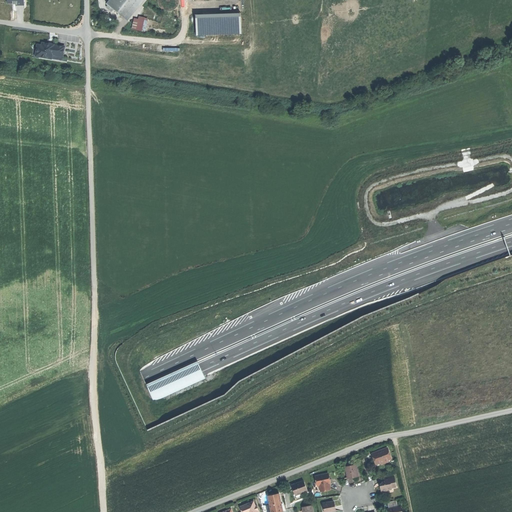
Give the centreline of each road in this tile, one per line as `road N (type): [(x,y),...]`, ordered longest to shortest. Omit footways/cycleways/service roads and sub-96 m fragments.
road 1 (unknown): [(0,289),(132,315),(294,264),(388,177),(511,137)]
road 2 (motorway): [(511,222),(339,288),(0,444)]
road 3 (motorway): [(0,459),(410,274),(511,241)]
road 4 (track): [(86,32),(95,313),(88,378),(102,511)]
road 5 (track): [(511,410),(391,437),(203,511)]
